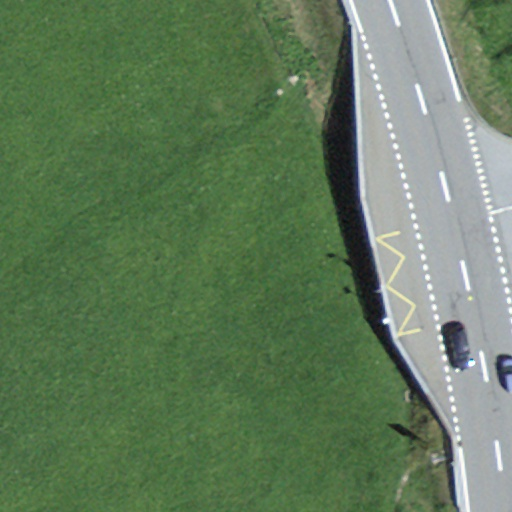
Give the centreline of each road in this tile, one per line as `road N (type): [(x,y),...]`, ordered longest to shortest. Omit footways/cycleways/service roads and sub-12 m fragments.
road 1 (primary): [(454,222),(503,511)]
road 2 (primary): [(390,0),(454,222)]
